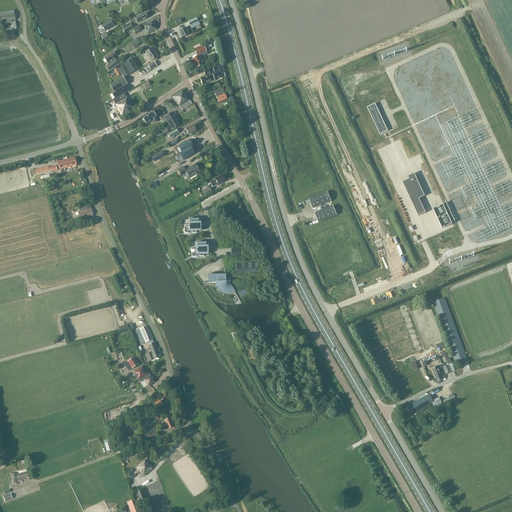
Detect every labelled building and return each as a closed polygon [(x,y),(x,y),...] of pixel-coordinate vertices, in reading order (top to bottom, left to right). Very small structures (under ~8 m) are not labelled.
[(14,11),(0,13),(0,23),(15,21),(14,11)] [(137,23),(147,17),(145,13),(135,18),(137,23)] [(196,17),(187,21),(187,22),(189,26),(198,22),(196,17)] [(17,30),(15,21),(1,24),(4,39),(15,37),(14,30),(17,30)] [(147,34),(156,29),(151,21),(143,25),(142,24),(138,26),(140,28),(143,26),(147,34)] [(111,22),(102,27),(104,31),(114,26),(111,22)] [(124,33),(132,29),(130,25),(122,29),(124,33)] [(138,26),(133,29),(135,34),(141,31),(140,28),(138,26)] [(185,28),(178,31),(181,38),(192,32),(191,29),(190,29),(189,27),(188,27),(185,28)] [(204,47),(194,51),(197,56),(206,52),(204,47)] [(151,61),(157,58),(154,52),(152,48),(145,52),(151,61)] [(109,71),(118,65),(114,58),(116,56),(114,52),(104,59),(108,65),(106,67),(109,71)] [(198,56),(191,59),(194,64),(193,64),(195,68),(197,69),(200,68),(200,67),(199,66),(205,64),(202,58),(200,59),(198,56)] [(129,74),(138,69),(131,58),(123,64),(124,65),(129,74)] [(123,78),(129,74),(124,65),(118,69),(123,78)] [(213,77),(212,75),(212,74),(214,73),(212,68),(204,72),(205,75),(205,76),(200,79),(203,85),(210,81),(210,83),(215,81),(213,76),(213,77)] [(114,91),(126,84),(122,78),(110,86),(114,91)] [(126,86),(112,94),(115,99),(129,91),(126,86)] [(225,94),(222,89),(222,88),(215,91),(218,97),(216,98),(219,104),(227,100),(224,95),(225,94)] [(181,110),(191,104),(182,90),(171,97),(176,105),(177,104),(178,106),(179,106),(181,110)] [(125,108),(127,112),(133,108),(126,97),(125,97),(123,94),(117,98),(119,101),(120,100),(121,102),(122,104),(123,103),(125,107),(125,108)] [(121,115),(127,112),(125,108),(125,107),(123,103),(122,104),(121,102),(120,100),(119,101),(117,98),(113,101),(114,104),(121,115)] [(367,107),(380,135),(388,131),(375,103),(367,107)] [(142,118),(143,121),(143,122),(144,123),(145,123),(146,124),(150,121),(151,123),(155,120),(154,119),(156,117),(152,111),(142,118)] [(171,130),(179,125),(172,112),(163,117),(171,130)] [(188,135),(195,130),(192,126),(189,128),(188,127),(184,129),(185,130),(182,131),(184,135),(187,134),(188,135)] [(173,136),(178,133),(176,130),(171,133),(168,134),(171,138),(173,137),(173,136)] [(177,143),(175,140),(170,143),(170,142),(167,144),(169,148),(172,146),(177,143)] [(189,140),(177,146),(178,147),(178,146),(182,152),(190,148),(192,147),(189,140)] [(182,152),(179,154),(183,160),(183,161),(194,154),(193,154),(190,148),(182,152)] [(161,151),(151,157),(153,162),(164,155),(161,151)] [(76,165),(75,157),(57,161),(59,169),(76,165)] [(197,176),(200,174),(195,164),(184,171),(182,167),(176,171),(180,176),(185,172),(189,178),(196,174),(197,176)] [(167,167),(157,173),(160,178),(170,171),(167,167)] [(409,179),(402,182),(418,216),(426,212),(419,198),(425,196),(414,173),(408,176),(409,179)] [(226,180),(224,177),(223,177),(222,175),(209,182),(212,188),(226,180)] [(154,182),(148,186),(151,190),(157,187),(154,182)] [(327,192),(309,199),(312,208),(331,201),(327,192)] [(81,219),(93,216),(90,205),(78,208),(81,219)] [(333,205),(314,213),(318,222),(336,215),(333,205)] [(184,225),(184,233),(196,233),(196,231),(200,231),(200,223),(198,223),(198,219),(190,219),(190,223),(188,223),(188,225),(184,225)] [(207,254),(207,246),(205,246),(205,242),(197,243),(197,247),(195,247),(195,249),(191,249),(191,257),(204,257),(203,255),(207,254)] [(204,283),(214,283),(214,284),(215,285),(215,286),(215,287),(216,288),(216,289),(217,290),(218,290),(219,291),(220,292),(221,293),(222,293),(223,294),(225,294),(226,294),(227,294),(228,294),(229,294),(230,293),(231,293),(232,293),(233,292),(228,284),(228,285),(227,285),(226,285),(225,284),(225,283),(224,283),(224,282),(225,282),(225,275),(214,275),(214,282),(204,283)] [(467,358),(455,328),(444,298),(432,302),(455,362),(467,358)] [(147,326),(142,328),(136,331),(139,338),(138,339),(139,341),(140,340),(142,345),(147,342),(148,345),(150,352),(145,354),(148,362),(159,358),(157,353),(158,353),(152,339),(147,326)] [(127,362),(132,368),(138,364),(134,357),(127,362)] [(451,363),(448,364),(448,362),(442,364),(446,374),(454,370),(451,363)] [(440,365),(432,368),(437,381),(443,379),(441,374),(443,373),(440,365)] [(134,373),(132,374),(136,380),(138,378),(141,382),(144,380),(148,386),(154,382),(148,372),(145,374),(141,368),(134,373)] [(417,412),(433,402),(428,393),(427,394),(427,393),(417,398),(418,399),(409,405),(402,410),(406,417),(413,413),(416,411),(417,412)] [(163,394),(152,405),(157,410),(163,404),(161,402),(167,397),(163,394)] [(165,422),(158,425),(161,431),(168,428),(168,429),(174,426),(170,418),(164,420),(165,422)] [(157,435),(154,428),(142,432),(145,439),(157,435)] [(111,441),(110,438),(103,441),(104,443),(104,444),(106,452),(113,450),(110,441),(111,441)] [(185,452),(193,443),(187,438),(179,446),(185,452)] [(144,476),(152,468),(145,461),(137,468),(137,469),(134,473),(131,470),(127,474),(132,479),(136,475),(135,475),(137,474),(140,472),(144,476)] [(28,477),(27,472),(16,474),(17,476),(16,476),(15,473),(11,474),(12,479),(14,485),(17,484),(17,481),(25,480),(24,478),(28,477)] [(140,502),(145,500),(141,489),(135,491),(140,502)] [(12,499),(10,494),(3,497),(5,502),(12,499)] [(131,500),(127,502),(130,511),(135,509),(131,500)]
